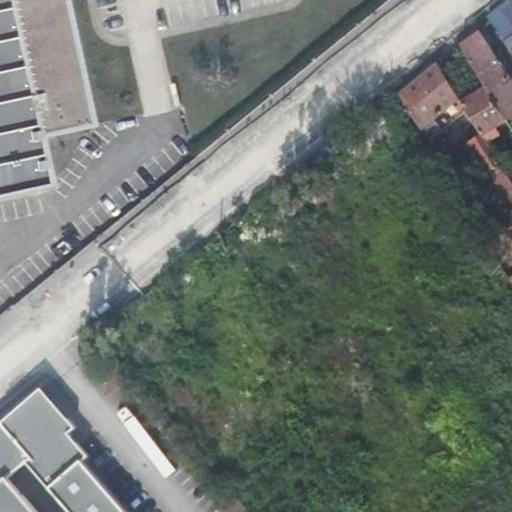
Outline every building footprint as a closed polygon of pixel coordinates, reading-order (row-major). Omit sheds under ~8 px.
[(0,0),(0,196),(49,187),(39,137),(92,125),(64,0),(0,0)] [(511,64),(511,0),(509,0),(496,12),(489,28),(511,64)] [(511,93),(478,36),(461,49),(511,133),(511,93)] [(438,67),(420,82),(401,97),(422,132),(462,107),(438,67)] [(470,121),(481,139),(506,124),(486,92),(462,107),(470,121)] [(462,107),(422,132),(431,146),(470,121),(462,107)] [(463,149),(481,180),(499,168),(481,139),(463,149)] [(486,187),(496,205),(511,193),(511,189),(499,168),(481,180),(482,182),(486,187)] [(482,182),(466,192),(469,197),(486,187),(482,182)] [(511,193),(496,205),(506,220),(511,216),(511,193)] [(2,420),(0,421),(0,511),(37,511),(8,478),(33,456),(2,420)]
